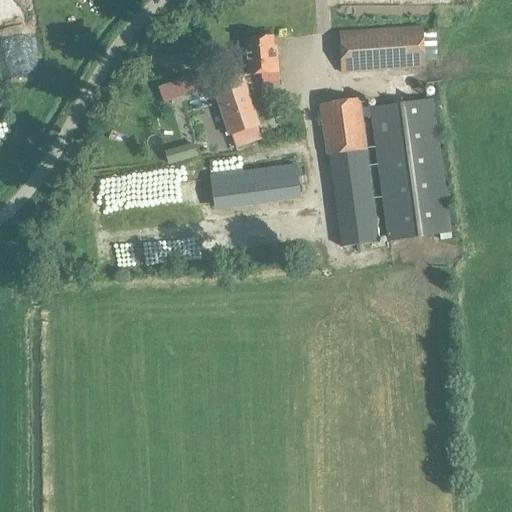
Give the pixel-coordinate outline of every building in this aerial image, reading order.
[(0,25),(11,72),(38,66),(22,0),(1,0),(3,3),(11,1),(15,18),(0,21),(0,25)] [(421,10),(425,0),(401,0),(401,2),(421,10)] [(426,69),(423,32),(423,26),(339,33),(341,75),(426,69)] [(279,83),(279,73),(277,48),(273,48),(272,38),(245,40),(247,75),(261,74),(262,85),(279,83)] [(416,71),(393,71),(394,87),(416,87),(416,71)] [(204,72),(158,88),(163,104),(210,88),(204,72)] [(241,78),(224,84),(227,95),(218,98),(231,135),(257,127),(241,78)] [(359,100),(319,105),(326,157),(331,156),(366,151),(362,119),(361,110),(359,100)] [(434,100),(361,110),(362,119),(370,119),(387,243),(452,234),(434,100)] [(175,150),(165,153),(169,166),(179,163),(175,150)] [(366,151),(331,156),(343,248),(378,243),(366,151)] [(296,165),(210,177),(214,207),(301,194),(296,165)]
